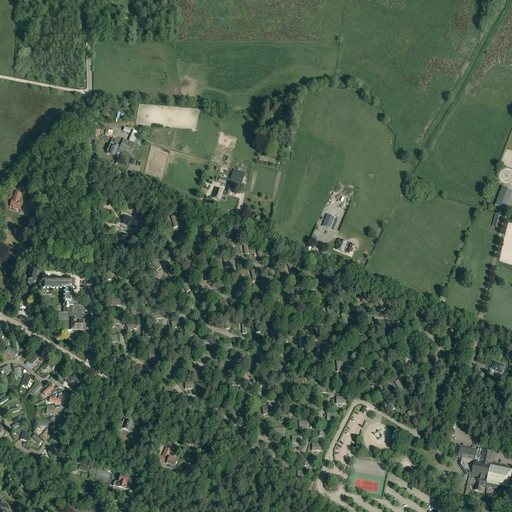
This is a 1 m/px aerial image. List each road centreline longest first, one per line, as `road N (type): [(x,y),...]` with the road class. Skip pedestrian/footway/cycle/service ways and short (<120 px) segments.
road 1 (unclassified): [(511,335),(90,159)]
road 2 (track): [(325,511),(103,375)]
road 3 (unclassified): [(94,370),(90,159)]
road 4 (unclassified): [(90,159),(86,0)]
road 5 (track): [(41,511),(103,375)]
